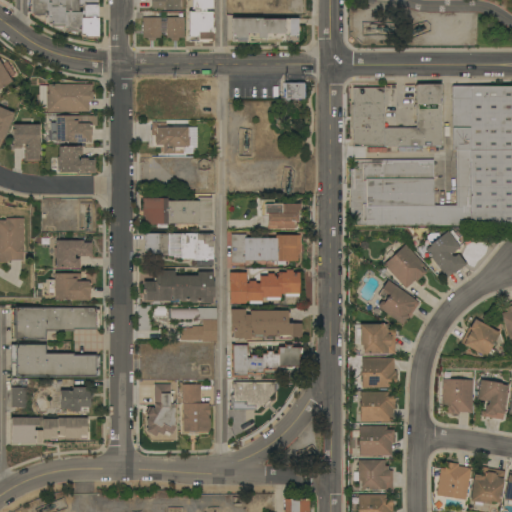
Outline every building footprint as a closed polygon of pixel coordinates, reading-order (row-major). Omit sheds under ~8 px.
[(98,0),(98,38),(85,38),(85,36),(81,36),(81,32),(77,32),(77,34),(66,33),(66,32),(65,32),(66,28),(64,28),(64,33),(51,27),(50,24),(47,24),(47,16),(44,16),(44,22),(34,17),(34,16),(33,16),(33,12),(30,12),(30,11),(29,6),(30,6),(30,3),(29,3),(29,0),(98,0)] [(179,0),(179,10),(162,10),(162,8),(151,8),(151,0),(179,0)] [(191,0),(212,0),(212,9),(205,9),(205,12),(212,12),(212,27),(213,27),(213,38),(213,39),(213,41),(212,42),(211,42),(198,42),(188,42),(188,35),(188,13),(188,11),(199,11),(199,10),(191,10),(191,0)] [(184,17),(184,38),(178,38),(178,41),(170,41),(170,38),(166,38),(166,17),(184,17)] [(160,18),(160,38),(155,38),(155,41),(147,41),(147,38),(142,38),(142,18),(160,18)] [(261,18),(261,19),(297,19),(297,42),(259,42),(259,43),(246,43),(246,42),(231,42),(231,18),(261,18)] [(0,62),(1,64),(7,61),(15,75),(10,79),(12,82),(0,88),(0,62)] [(304,92),(305,92),(305,97),(304,97),(304,99),(300,99),(300,100),(297,100),(297,99),(284,99),(284,83),(286,83),(286,82),(291,82),(291,83),(296,83),(296,82),(301,82),(301,83),(304,83),(304,92)] [(91,84),(91,92),(93,92),(93,100),(89,100),(89,112),(46,112),(46,94),(49,94),(49,85),(51,85),(51,84),(59,84),(91,84)] [(353,130),(351,130),(351,105),(353,105),(353,88),(384,88),(384,127),(403,127),(403,128),(416,128),(416,85),(440,85),(440,89),(442,89),(442,95),(440,95),(440,98),(442,98),(442,102),(440,102),(441,146),(353,147),(353,130)] [(511,86),(511,225),(350,225),(350,169),(352,169),(352,160),(433,160),(433,206),(456,206),(456,151),(452,151),(452,86),(511,86)] [(0,107),(13,113),(0,144),(0,107)] [(55,116),(73,116),(82,116),(82,123),(87,123),(87,116),(96,116),(96,126),(91,126),(91,143),(88,143),(88,142),(72,143),(72,142),(55,142),(55,116)] [(166,122),(166,128),(187,127),(187,139),(188,139),(189,146),(187,146),(187,147),(183,148),(183,154),(171,154),(162,154),(161,152),(160,150),(160,149),(162,148),(152,148),(152,143),(151,143),(151,130),(152,130),(151,123),(166,122)] [(39,125),(39,143),(39,151),(39,161),(24,161),(24,146),(27,146),(25,144),(21,144),(21,149),(12,148),(13,125),(39,125)] [(75,147),(75,146),(80,146),(82,146),(83,155),(81,155),(81,158),(95,158),(95,173),(76,174),(76,173),(58,173),(58,165),(57,165),(57,157),(58,157),(58,147),(75,147)] [(167,198),(167,201),(198,201),(198,198),(211,197),(212,226),(198,226),(198,223),(167,223),(167,228),(156,228),(156,224),(144,224),(144,216),(143,216),(143,198),(167,198)] [(274,200),(274,203),(281,203),(281,204),(299,204),(299,215),(297,215),(297,222),(295,222),(295,229),(276,229),(267,229),(267,226),(266,226),(266,222),(266,216),(260,217),(260,200),(274,200)] [(0,220),(6,220),(6,218),(24,218),(24,247),(23,247),(23,260),(11,260),(11,261),(7,261),(7,263),(0,263),(0,220)] [(457,254),(465,264),(446,278),(443,273),(442,274),(428,254),(424,257),(417,248),(426,241),(427,237),(430,234),(438,233),(438,234),(441,232),(444,232),(446,232),(447,231),(448,233),(452,230),(462,242),(458,245),(460,247),(450,255),(451,256),(454,256),(457,254)] [(212,234),(212,266),(195,266),(195,260),(193,260),(193,259),(181,259),(181,258),(173,258),(173,257),(168,257),(168,255),(159,255),(159,253),(152,253),(152,252),(144,252),(144,234),(146,234),(212,234)] [(231,235),(246,235),(246,238),(275,238),(275,235),(300,235),(300,254),(297,254),(297,261),(284,261),(284,265),(276,265),(276,260),(245,261),(245,263),(231,263),(231,235)] [(91,241),(91,257),(79,257),(79,269),(76,269),(76,268),(55,268),(55,258),(54,258),(54,248),(55,248),(55,241),(91,241)] [(383,265),(405,244),(424,265),(421,268),(426,273),(416,282),(414,280),(405,289),(383,265)] [(174,276),(197,276),(197,272),(212,272),(212,281),(213,281),(213,297),(212,297),(212,304),(202,304),(202,302),(190,302),(180,302),(180,301),(179,301),(179,302),(169,302),(169,303),(163,303),(163,301),(153,301),(153,303),(144,302),(144,301),(143,301),(143,282),(153,282),(153,274),(155,274),(155,270),(174,270),(174,276)] [(245,273),(245,283),(248,283),(248,281),(255,281),(255,283),(258,283),(258,279),(259,279),(259,276),(266,276),(266,274),(273,274),(273,276),(277,276),(277,272),(285,272),(285,270),(292,270),(292,273),(298,272),(298,294),(298,297),(284,297),(284,294),(280,294),(280,298),(279,298),(279,300),(265,300),(265,298),(261,298),(261,301),(261,304),(248,304),(248,301),(244,301),(244,304),(228,304),(228,273),(245,273)] [(54,295),(48,295),(47,279),(54,279),(54,274),(80,274),(80,281),(86,281),(86,274),(95,274),(95,283),(89,283),(90,301),(71,301),(71,300),(54,300),(54,295)] [(418,303),(402,326),(379,309),(378,308),(377,306),(378,304),(382,299),(377,295),(381,289),(387,281),(418,303)] [(500,313),(505,312),(504,308),(508,307),(508,306),(509,306),(508,303),(511,301),(511,338),(507,340),(500,313)] [(138,306),(150,306),(150,331),(138,331),(138,306)] [(15,339),(10,339),(10,308),(14,308),(14,307),(96,307),(96,309),(99,309),(99,329),(96,329),(96,330),(73,330),(73,331),(45,331),(45,340),(15,340),(15,339)] [(216,308),(216,319),(167,319),(167,308),(216,308)] [(287,311),(287,324),(300,324),(300,337),(250,337),(250,338),(233,338),(230,338),(230,310),(244,309),(244,315),(249,315),(249,311),(287,311)] [(462,344),(463,344),(460,342),(474,318),(499,333),(489,349),(493,351),(490,356),(487,354),(485,357),(462,344)] [(191,326),(202,326),(202,320),(216,320),(216,341),(202,341),(202,340),(180,340),(180,328),(191,328),(191,326)] [(386,324),(386,329),(394,329),(395,354),(362,354),(362,345),(359,345),(359,337),(356,337),(356,329),(359,329),(359,324),(386,324)] [(11,345),(14,345),(14,344),(45,344),(45,353),(73,353),(73,354),(96,355),(96,356),(99,356),(99,376),(96,376),(96,378),(15,377),(15,376),(10,376),(11,345)] [(291,344),(291,346),(300,346),(300,347),(301,347),(301,355),(300,355),(300,357),(298,357),(298,368),(296,368),(296,370),(278,370),(278,373),(263,373),(263,374),(262,374),(262,376),(247,376),(247,377),(231,377),(231,344),(247,344),(247,351),(246,351),(246,357),(249,357),(249,354),(257,354),(257,357),(261,357),(261,353),(265,353),(265,350),(273,350),(273,354),(276,354),(276,350),(277,350),(277,347),(283,347),(283,344),(291,344)] [(393,371),(396,371),(396,376),(395,376),(395,389),(383,389),(383,388),(361,388),(361,376),(360,376),(360,370),(361,370),(361,358),(394,358),(393,371)] [(472,380),(471,413),(458,412),(458,414),(445,414),(445,407),(441,407),(442,379),(472,380)] [(480,380),(501,383),(501,385),(507,386),(502,420),(480,416),(481,411),(485,411),(485,406),(488,404),(488,401),(485,400),(485,401),(476,400),(480,380)] [(232,409),(269,409),(270,383),(232,382),(232,409)] [(200,384),(200,403),(208,403),(208,406),(209,406),(209,415),(208,415),(208,419),(209,419),(209,430),(207,430),(208,434),(197,434),(197,436),(195,436),(195,435),(190,435),(190,436),(188,436),(188,434),(180,434),(179,404),(182,404),(182,384),(200,384)] [(170,385),(170,393),(171,393),(171,396),(172,397),(172,404),(173,404),(173,403),(174,403),(174,408),(175,408),(175,413),(174,413),(174,417),(175,417),(175,423),(174,423),(174,427),(175,428),(169,436),(165,435),(164,433),(162,435),(157,432),(155,436),(145,431),(147,427),(146,425),(146,423),(146,421),(148,417),(146,415),(144,414),(149,406),(153,409),(153,408),(153,403),(154,403),(153,385),(170,385)] [(85,387),(85,391),(92,391),(92,398),(89,398),(89,401),(90,401),(90,408),(88,408),(88,413),(77,413),(77,412),(68,412),(68,409),(61,409),(61,407),(59,407),(59,391),(72,390),(71,387),(85,387)] [(11,388),(26,388),(26,407),(11,407),(11,388)] [(360,422),(360,410),(359,410),(359,404),(360,404),(360,392),(366,392),(365,392),(371,392),(394,392),(395,409),(392,409),(392,422),(360,422)] [(86,418),(86,439),(57,439),(57,440),(42,440),(42,442),(35,442),(35,444),(10,444),(10,417),(44,418),(44,419),(56,419),(56,418),(86,418)] [(359,456),(359,444),(358,444),(358,437),(359,437),(358,426),(386,426),(386,430),(393,430),(393,443),(391,443),(391,456),(359,456)] [(384,460),(384,466),(387,466),(387,471),(392,471),(392,489),(385,489),(385,490),(360,490),(360,481),(357,481),(353,481),(353,472),(357,472),(357,460),(384,460)] [(436,495),(440,465),(444,465),(445,462),(451,463),(458,464),(457,466),(470,468),(465,500),(436,495)] [(478,475),(480,467),(487,468),(487,469),(504,471),(498,503),(495,502),(495,503),(489,502),(489,505),(481,503),(481,506),(473,505),(474,502),(469,501),(473,474),(478,475)] [(511,505),(506,504),(507,501),(503,500),(507,475),(508,475),(508,471),(511,471),(511,505)] [(386,495),(386,498),(391,498),(392,505),(392,511),(357,511),(357,506),(358,506),(358,495),(386,495)] [(283,511),(283,499),(308,499),(308,511),(283,511)]
